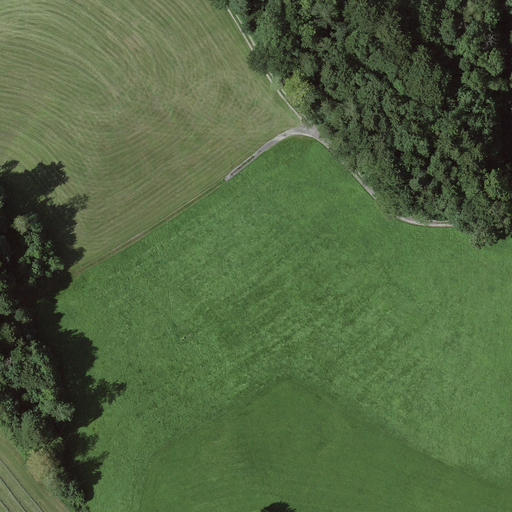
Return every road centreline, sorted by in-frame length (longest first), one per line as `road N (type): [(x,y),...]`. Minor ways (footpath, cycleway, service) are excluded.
road 1 (track): [(511,226),(405,214),(320,136),(290,132),(74,278)]
road 2 (track): [(312,133),(284,71),(220,0)]
